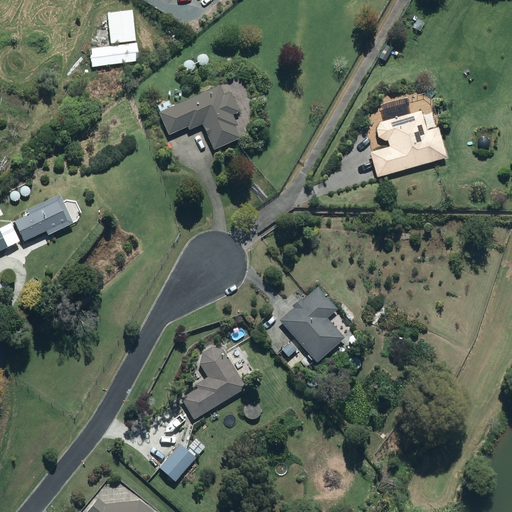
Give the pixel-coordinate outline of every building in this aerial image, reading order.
[(110,14),(113,44),(137,42),(135,11),(110,14)] [(411,33),(414,22),(402,19),(399,30),(411,33)] [(138,62),(137,53),(139,53),(138,44),(91,50),(93,68),(138,62)] [(383,62),(391,49),(385,45),(377,59),(383,62)] [(226,96),(221,86),(161,113),(170,135),(189,127),(190,131),(205,124),(216,150),(242,139),(237,128),(240,127),(235,115),(241,113),(233,93),(226,96)] [(382,123),(378,130),(380,138),(388,143),(390,142),(392,148),(372,154),(379,178),(449,158),(441,128),(429,131),(423,112),(382,123)] [(31,214),(16,221),(25,240),(47,229),(49,234),(75,222),(62,193),(29,209),(31,214)] [(1,227),(0,227),(0,251),(10,247),(1,227)] [(303,297),(294,305),(296,308),(282,320),(318,361),(346,337),(329,318),(340,308),(320,286),(304,299),(303,297)] [(291,342),(283,349),(290,356),(298,349),(291,342)] [(199,388),(182,398),(195,419),(247,387),(224,349),(213,346),(204,351),(201,363),(209,376),(196,384),(199,388)] [(182,443),(161,466),(177,480),(197,457),(182,443)] [(156,511),(142,500),(107,504),(99,498),(87,511),(156,511)]
